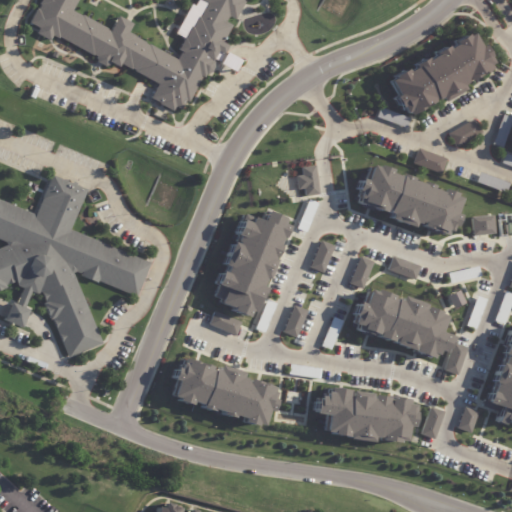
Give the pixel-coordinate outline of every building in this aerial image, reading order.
[(243,0),(222,42),(227,44),(222,55),(215,52),(189,103),(183,100),(179,108),(173,105),(171,109),(150,98),(158,83),(119,63),(117,67),(30,23),(41,0),(243,0)] [(382,78),(470,32),(490,69),(401,115),(382,78)] [(378,107),(407,118),(404,127),(375,116),(378,107)] [(501,115),(511,119),(500,149),(490,146),(501,115)] [(472,119),(480,133),(452,149),(444,135),(472,119)] [(417,149),(443,159),(438,172),(412,163),(417,149)] [(503,154),(511,157),(511,167),(499,163),(503,154)] [(313,164),(318,194),(303,197),(301,189),(296,190),(294,176),(300,176),(298,167),(313,164)] [(365,167),(459,199),(446,238),(352,206),(365,167)] [(478,173),(507,184),(503,193),(474,182),(478,173)] [(84,190),(68,229),(149,264),(134,297),(96,280),(95,283),(79,276),(80,273),(74,271),(72,273),(100,344),(67,357),(51,318),(49,319),(42,303),(43,302),(39,292),(35,294),(30,292),(23,308),(27,310),(23,319),(20,328),(2,320),(6,312),(10,302),(15,304),(21,288),(16,286),(14,281),(4,285),(5,288),(0,289),(0,247),(6,245),(4,242),(0,240),(0,200),(33,215),(50,175),(70,183),(71,181),(75,183),(74,185),(84,190)] [(307,199),(317,203),(304,233),(294,229),(307,199)] [(245,318),(209,303),(248,208),(285,223),(245,318)] [(469,217),(491,215),(493,233),(470,235),(469,217)] [(318,240),(333,247),(321,274),(306,268),(318,240)] [(356,256),(372,262),(360,290),(345,284),(356,256)] [(389,257),(416,267),(411,280),(384,271),(389,257)] [(445,273),(448,284),(478,276),(476,265),(445,273)] [(364,289),(441,319),(426,357),(349,328),(364,289)] [(456,290),(462,303),(451,308),(445,296),(456,290)] [(502,291),(511,295),(501,325),(492,322),(502,291)] [(475,296),(484,299),(474,330),(464,326),(475,296)] [(265,300),(274,304),(262,333),(252,329),(265,300)] [(291,305),(306,311),(294,339),(279,332),(291,305)] [(210,311),(236,322),(231,335),(205,325),(210,311)] [(330,316),(340,321),(327,350),(318,346),(330,316)] [(511,327),(511,425),(479,413),(511,327)] [(450,342),(466,348),(456,376),(440,371),(450,342)] [(178,361),(270,390),(259,427),(166,398),(178,361)] [(287,363),(319,368),(318,378),(286,374),(287,363)] [(322,387),(407,400),(401,443),(315,430),(322,387)] [(428,407),(443,412),(433,441),(418,435),(428,407)] [(462,407),(475,412),(467,433),(454,428),(462,407)] [(167,504),(173,505),(172,507),(180,509),(179,511),(188,511),(189,509),(197,511),(155,511),(157,507),(162,509),(164,503),(167,504)]
